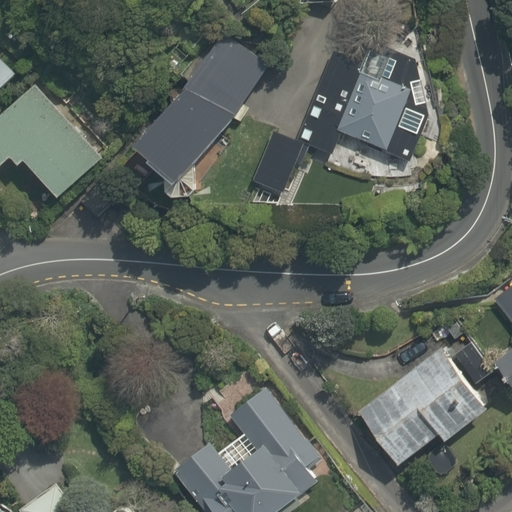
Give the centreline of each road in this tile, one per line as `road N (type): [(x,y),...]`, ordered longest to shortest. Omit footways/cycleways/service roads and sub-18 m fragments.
road 1 (residential): [(254,288),(394,282),(474,246),(497,214),(508,177),(483,0)]
road 2 (residential): [(404,511),(270,330),(254,288)]
road 3 (residential): [(2,274),(75,259),(254,288)]
